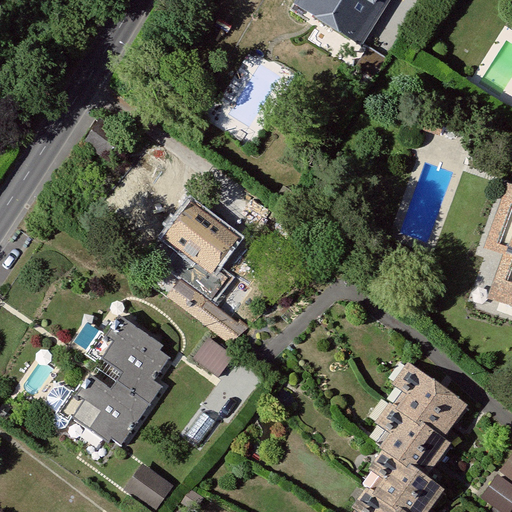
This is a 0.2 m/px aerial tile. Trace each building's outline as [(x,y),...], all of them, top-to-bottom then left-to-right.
[(389,0),(295,0),(291,7),(360,49),(389,0)] [(387,60),(367,48),(354,70),(374,82),(387,60)] [(123,137),(100,121),(85,143),(109,159),(123,137)] [(511,185),(510,185),(487,248),(504,254),(488,299),(511,307),(511,185)] [(240,239),(191,203),(163,240),(212,276),(240,239)] [(204,298),(181,279),(168,295),(191,314),(204,298)] [(238,322),(210,302),(196,317),(231,344),(253,326),(244,318),(238,322)] [(116,382),(148,404),(161,387),(153,381),(168,359),(159,352),(163,347),(119,316),(104,337),(112,343),(96,368),(116,382)] [(234,357),(209,338),(193,359),(219,378),(234,357)] [(399,410),(445,440),(470,406),(409,364),(394,385),(409,396),(399,410)] [(148,404),(116,382),(96,368),(75,396),(83,401),(72,418),(107,443),(110,439),(120,446),(148,404)] [(381,449),(384,452),(427,480),(453,446),(445,440),(399,410),(391,405),(377,423),(392,435),(381,449)] [(385,480),(376,494),(401,511),(431,511),(446,493),(427,480),(384,452),(371,470),(385,480)] [(511,457),(502,473),(511,479),(511,457)] [(142,465),(124,491),(154,511),(156,511),(174,487),(142,465)] [(511,511),(511,484),(499,476),(482,499),(500,511),(511,511)] [(401,511),(376,494),(369,489),(354,509),(357,511),(401,511)]
